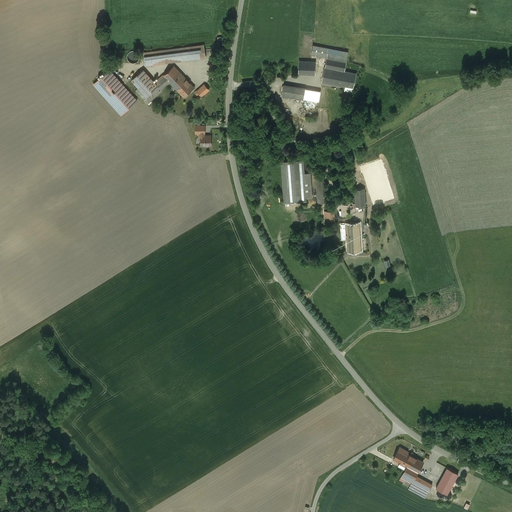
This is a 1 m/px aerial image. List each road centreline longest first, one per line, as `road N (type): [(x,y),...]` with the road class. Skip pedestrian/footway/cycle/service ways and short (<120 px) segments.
road 1 (unclassified): [(242,0),(228,117),(249,221),(350,371),(403,427)]
road 2 (unclassified): [(313,511),(336,471),(403,427)]
road 3 (unclassified): [(403,427),(511,486)]
